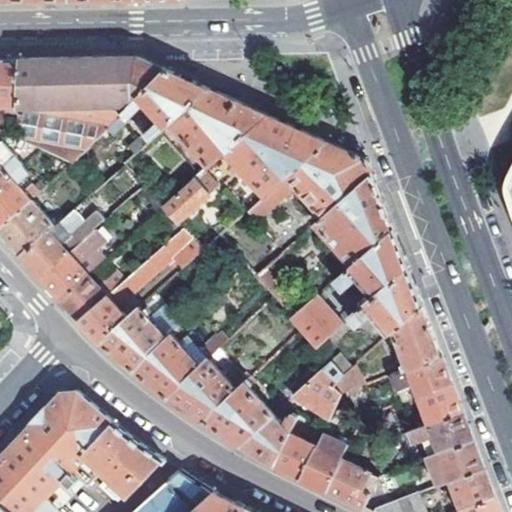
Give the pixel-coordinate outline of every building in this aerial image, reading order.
[(34,58),(22,58),(19,107),(16,137),(72,162),(109,126),(168,69),(140,56),(34,58)] [(12,58),(0,58),(0,105),(19,107),(22,58),(12,58)] [(145,134),(151,140),(173,121),(210,89),(188,78),(168,69),(109,126),(117,133),(149,102),(163,117),(145,134)] [(214,164),(220,158),(228,151),(268,116),(250,108),(230,98),(218,93),(210,89),(173,121),(214,164)] [(267,194),(325,142),(295,128),(268,116),(228,151),(237,161),(232,165),(238,171),(242,168),(249,175),(245,179),(249,184),(254,180),(267,194)] [(137,154),(146,144),(141,138),(130,147),(137,154)] [(3,142),(0,145),(0,185),(24,164),(3,142)] [(267,194),(248,211),(257,220),(298,186),(325,217),(374,175),(370,166),(370,163),(359,158),(325,142),(267,194)] [(165,206),(179,222),(217,189),(211,184),(222,173),(219,169),(225,163),(220,158),(214,164),(165,206)] [(32,173),(24,164),(0,185),(0,228),(32,199),(38,194),(35,191),(29,195),(19,184),(32,173)] [(116,172),(93,193),(112,213),(136,192),(116,172)] [(325,217),(317,224),(354,266),(395,230),(377,183),(374,175),(325,217)] [(32,199),(0,228),(0,230),(18,249),(23,255),(56,225),(32,199)] [(74,209),(56,225),(23,255),(37,270),(42,276),(85,238),(106,219),(98,210),(75,230),(73,226),(83,217),(74,209)] [(375,296),(409,267),(406,259),(395,230),(354,266),(332,285),(335,288),(339,285),(344,291),(359,278),(375,296)] [(308,231),(301,238),(305,243),(313,237),(308,231)] [(85,238),(42,276),(48,282),(62,297),(88,274),(77,261),(92,246),(85,238)] [(150,258),(126,280),(82,319),(86,324),(102,340),(128,317),(115,302),(119,299),(123,303),(160,269),(150,258)] [(372,315),(389,334),(394,329),(423,304),(420,296),(409,267),(375,296),(352,317),(359,326),(372,315)] [(99,285),(88,274),(62,297),(77,313),(82,319),(126,280),(115,270),(99,285)] [(294,319),(319,346),(345,323),(320,296),(294,319)] [(423,304),(394,329),(406,361),(402,362),(404,370),(409,368),(442,355),(439,347),(423,304)] [(139,307),(128,317),(102,340),(108,346),(136,369),(173,334),(186,323),(181,318),(164,334),(139,307)] [(208,348),(213,355),(230,339),(225,332),(208,348)] [(173,334),(136,369),(143,376),(169,396),(202,365),(181,343),(173,334)] [(189,335),(181,343),(202,365),(210,358),(189,335)] [(415,398),(419,397),(454,386),(451,380),(442,355),(409,368),(418,390),(412,391),(415,398)] [(202,365),(169,396),(186,408),(204,419),(245,383),(243,379),(234,386),(210,358),(202,365)] [(331,419),(344,392),(337,385),(346,373),(333,361),(295,395),(331,419)] [(356,364),(346,373),(337,385),(344,392),(366,384),(356,364)] [(386,378),(396,393),(409,384),(399,369),(386,378)] [(245,383),(204,419),(223,431),(241,443),(274,413),(251,388),(258,382),(253,376),(245,383)] [(454,386),(419,397),(425,411),(419,413),(424,428),(464,414),(462,408),(454,386)] [(131,495),(167,458),(129,432),(79,391),(60,393),(50,404),(0,457),(0,497),(16,511),(62,511),(59,510),(68,500),(55,487),(72,469),(89,486),(105,469),(131,495)] [(284,425),(274,413),(241,443),(249,448),(275,463),(292,427),(298,414),(293,412),(291,416),(289,415),(284,425)] [(464,414),(424,428),(413,432),(416,442),(423,440),(429,456),(474,440),(472,434),(464,414)] [(292,427),(275,463),(282,467),(302,477),(317,446),(296,436),(299,431),(292,427)] [(317,446),(302,477),(309,480),(326,489),(345,453),(351,443),(326,429),(317,446)] [(482,461),(474,440),(429,456),(439,485),(453,480),(484,468),(482,461)] [(345,453),(326,489),(334,493),(364,508),(380,476),(350,461),(352,457),(345,453)] [(190,511),(216,490),(184,469),(181,467),(131,511),(190,511)] [(484,468),(453,480),(461,501),(456,503),(458,510),(464,508),(495,496),(493,491),(484,468)] [(239,511),(248,505),(225,495),(216,490),(190,511),(239,511)] [(376,509),(374,511),(426,511),(418,494),(376,509)] [(501,511),(495,496),(464,508),(465,511),(501,511)] [(0,511),(16,511),(0,497),(0,511)]
